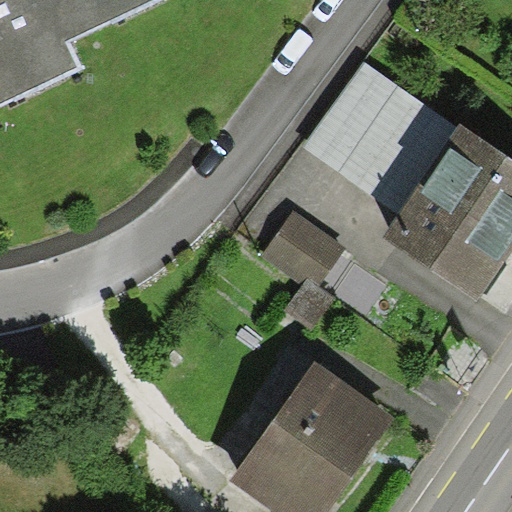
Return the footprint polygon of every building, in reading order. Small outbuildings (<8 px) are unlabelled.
[(0,0),(0,104),(81,67),(69,42),(159,0),(0,0)] [(458,128),(364,63),(305,148),(399,213),(458,128)] [(511,250),(511,159),(461,124),(458,128),(399,213),(383,237),(477,301),(511,250)] [(308,279),(319,286),(346,248),(293,211),(260,257),(302,286),(308,279)] [(336,299),(319,286),(308,279),(302,286),(284,311),(312,331),(336,299)] [(275,511),(328,511),(395,417),(314,360),(230,481),(275,511)]
